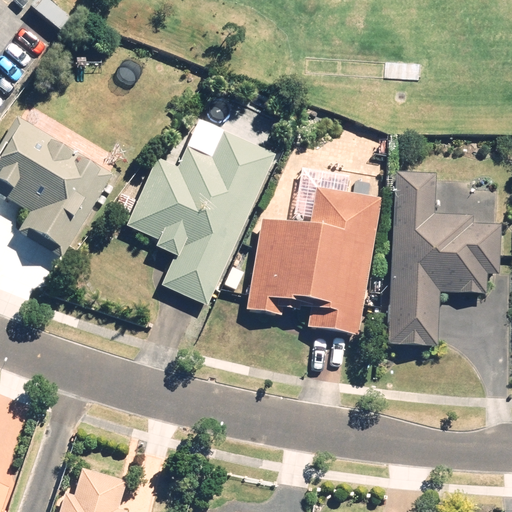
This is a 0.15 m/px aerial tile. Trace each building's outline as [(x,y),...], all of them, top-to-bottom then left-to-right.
[(109,182),(12,123),(0,143),(0,205),(25,220),(17,233),(62,260),(109,182)] [(200,312),(269,160),(195,126),(173,174),(155,166),(126,231),(156,245),(151,256),(169,264),(157,293),(200,312)] [(431,177),(391,175),(386,351),(437,353),(439,298),(482,299),(483,282),(497,282),(499,229),(470,228),(470,221),(430,220),(431,177)] [(356,344),(373,205),(308,197),(304,231),(256,225),(245,318),(281,322),(282,311),(308,314),(306,338),(356,344)] [(54,511),(116,511),(112,511),(119,486),(66,471),(54,511)]
